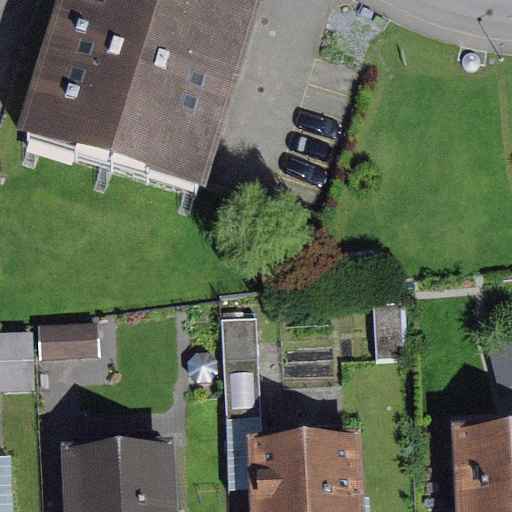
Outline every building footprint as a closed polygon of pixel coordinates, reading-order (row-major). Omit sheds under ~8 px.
[(191,0),(69,0),(24,151),(201,204),(257,19),(191,0)] [(375,315),(377,370),(405,369),(403,314),(375,315)] [(511,402),(511,345),(488,352),(503,405),(511,402)] [(457,511),(511,511),(511,449),(455,452),(457,511)] [(251,511),(364,511),(362,456),(249,460),(251,511)] [(64,511),(177,511),(175,472),(63,478),(64,511)]
